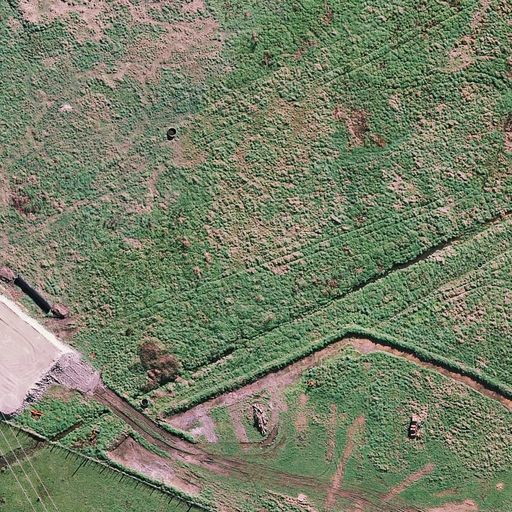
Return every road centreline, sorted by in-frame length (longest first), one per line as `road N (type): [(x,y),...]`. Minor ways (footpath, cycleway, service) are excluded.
road 1 (motorway): [(0,284),(511,500)]
road 2 (motorway): [(426,511),(0,336)]
